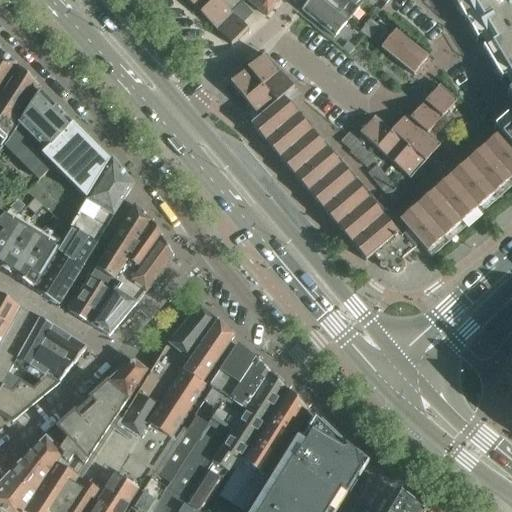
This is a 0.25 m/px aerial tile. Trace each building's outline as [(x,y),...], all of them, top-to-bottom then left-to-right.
[(242,3),(238,0),(185,0),(231,47),(247,31),(231,14),(231,13),(242,3)] [(245,0),(267,18),(281,0),(245,0)] [(310,0),(302,12),(334,39),(347,23),(318,0),(310,0)] [(318,0),(347,23),(362,4),(356,0),(318,0)] [(511,0),(464,0),(511,79),(511,126),(502,136),(511,147),(511,0)] [(253,15),(242,3),(231,13),(242,25),(253,15)] [(379,28),(369,21),(360,33),(369,40),(379,28)] [(413,76),(427,58),(395,32),(381,50),(413,76)] [(0,90),(15,67),(0,53),(0,90)] [(293,91),(264,56),(230,85),(259,120),(251,126),(366,262),(373,255),(390,274),(396,276),(399,275),(402,274),(405,267),(402,261),(415,250),(286,97),(293,91)] [(38,93),(41,90),(15,67),(0,90),(0,151),(3,147),(39,94),(38,93)] [(457,102),(439,87),(410,120),(406,116),(391,133),(375,118),(359,135),(410,180),(440,147),(427,136),(457,102)] [(39,94),(3,147),(39,182),(54,168),(44,158),(73,128),(39,94)] [(86,199),(102,174),(109,163),(73,128),(44,158),(54,168),(86,199)] [(511,147),(502,136),(501,135),(497,131),(396,219),(402,226),(400,227),(406,234),(408,233),(420,246),(429,257),(430,256),(427,253),(443,239),(446,242),(447,241),(444,239),(460,225),(462,228),(463,227),(461,224),(477,210),(479,213),(480,212),(478,209),(493,195),(496,198),(497,198),(494,195),(510,181),(511,183),(511,181),(511,180),(511,178),(511,147)] [(343,141),(340,143),(351,153),(350,154),(366,169),(374,161),(359,147),(360,145),(349,135),(344,139),(343,140),(343,141)] [(101,178),(86,203),(69,231),(95,247),(113,217),(132,187),(112,160),(101,178)] [(411,191),(401,179),(393,186),(376,168),(368,175),(394,205),(411,191)] [(162,239),(161,238),(153,225),(135,208),(95,269),(114,282),(129,262),(140,270),(162,240),(162,239)] [(0,223),(0,271),(32,291),(60,246),(9,214),(0,223)] [(32,291),(59,307),(90,256),(95,247),(69,231),(60,246),(32,291)] [(116,284),(119,285),(116,290),(130,299),(133,295),(141,300),(163,272),(172,259),(174,258),(173,256),(162,240),(140,270),(129,262),(114,282),(116,284)] [(116,284),(114,282),(95,269),(90,279),(69,313),(90,326),(116,284)] [(109,338),(137,305),(141,300),(133,295),(130,299),(116,290),(100,314),(92,327),(93,327),(108,337),(107,337),(109,338)] [(0,297),(0,347),(22,310),(0,297)] [(153,370),(121,422),(141,434),(182,372),(202,385),(233,339),(234,340),(234,339),(218,323),(199,308),(168,345),(153,370)] [(0,348),(0,389),(8,376),(13,367),(40,320),(22,310),(0,348)] [(53,329),(40,320),(13,367),(39,383),(45,376),(60,384),(86,349),(53,329)] [(167,490),(153,511),(183,511),(187,505),(188,503),(209,472),(270,375),(256,360),(255,360),(251,358),(251,357),(238,346),(210,387),(213,389),(205,401),(204,403),(217,412),(208,425),(197,418),(187,432),(184,429),(175,443),(171,440),(151,471),(155,474),(170,484),(167,490)] [(130,363),(106,385),(107,385),(128,402),(147,373),(135,363),(130,363)] [(92,511),(125,511),(151,471),(171,440),(172,438),(205,387),(202,385),(182,372),(141,434),(92,511)] [(270,375),(209,472),(223,481),(236,460),(241,463),(256,441),(287,391),(286,390),(270,375)] [(0,416),(12,423),(60,384),(45,376),(39,383),(32,389),(8,376),(0,389),(0,416)] [(107,385),(91,399),(116,420),(128,402),(107,385)] [(241,463),(219,496),(242,511),(244,511),(249,505),(262,484),(263,485),(267,478),(269,475),(269,476),(277,462),(278,463),(279,461),(278,461),(285,450),(286,449),(309,412),(287,391),(256,441),(241,463)] [(62,457),(27,511),(92,511),(141,434),(121,422),(119,426),(114,423),(116,420),(91,399),(90,400),(75,414),(74,415),(59,429),(58,428),(57,429),(70,445),(62,457)] [(336,511),(340,506),(345,498),(347,495),(358,477),(359,478),(367,464),(356,455),(355,456),(345,447),(340,443),(340,442),(321,424),(321,425),(315,419),(311,425),(300,442),(298,441),(253,511),(336,511)] [(27,511),(62,457),(45,439),(44,441),(35,451),(34,451),(32,452),(33,453),(20,466),(19,465),(17,467),(18,467),(1,485),(0,485),(0,484),(0,511),(1,511),(27,511)] [(151,471),(125,511),(153,511),(167,490),(151,479),(155,474),(151,471)] [(209,472),(188,503),(201,511),(203,511),(223,481),(209,472)] [(423,511),(397,491),(384,511),(423,511)]
